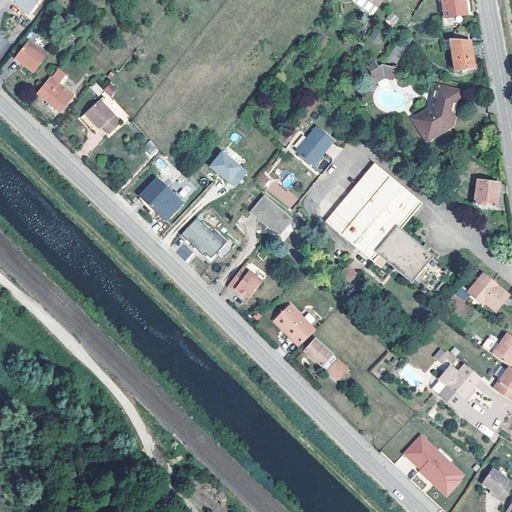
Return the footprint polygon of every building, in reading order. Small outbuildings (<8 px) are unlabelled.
[(16,0),(13,4),(28,15),(40,0),(16,0)] [(375,14),(378,9),(365,0),(352,0),(352,2),(373,16),(375,14)] [(365,0),(378,9),(384,0),(365,0)] [(442,10),(443,20),(459,17),(467,15),(464,0),(440,0),(441,3),(436,4),(437,10),(442,10)] [(394,26),(399,18),(391,12),(385,21),(394,26)] [(461,26),(459,17),(443,20),(441,20),(442,29),(461,26)] [(368,38),(377,45),(385,35),(376,27),(368,38)] [(453,40),(468,41),(469,32),(455,30),(453,40)] [(415,37),(403,36),(388,61),(396,66),(415,37)] [(470,41),(468,41),(453,40),(449,40),(455,74),(474,71),(470,41)] [(23,60),(20,64),(33,74),(47,56),(28,41),(17,55),(23,60)] [(14,59),(20,64),(23,60),(17,55),(14,59)] [(394,82),(398,68),(371,61),(367,75),(394,82)] [(57,70),(37,94),(60,113),(73,97),(57,85),(64,76),(57,70)] [(98,96),(103,91),(96,82),(91,87),(98,96)] [(104,93),(113,96),(117,87),(108,83),(104,93)] [(426,143),(451,128),(447,127),(452,109),(456,110),(460,95),(437,88),(431,112),(412,122),(426,143)] [(98,100),(84,115),(99,129),(101,127),(107,133),(120,121),(98,100)] [(447,127),(451,128),(456,110),(452,109),(447,127)] [(295,154),(308,166),(312,169),(333,143),(329,140),(316,129),(295,154)] [(245,173),(220,153),(208,168),(233,188),(245,173)] [(426,243),(423,246),(419,251),(398,234),(402,228),(421,205),(374,165),(325,223),(373,264),(366,270),(381,284),(394,271),(397,267),(429,294),(446,274),(425,255),(429,251),(432,248),(426,243)] [(262,171),(255,180),(262,186),(270,177),(262,171)] [(140,198),(158,215),(174,197),(157,181),(140,198)] [(275,181),(268,190),(290,209),(297,200),(275,181)] [(497,185),(477,183),(474,205),(494,207),(497,185)] [(174,197),(158,215),(167,222),(183,205),(174,197)] [(264,199),(252,215),(280,235),(291,219),(264,199)] [(198,219),(181,236),(198,252),(200,250),(206,255),(211,261),(227,244),(216,233),(214,235),(198,219)] [(419,251),(423,246),(402,228),(398,234),(419,251)] [(185,245),(177,251),(184,260),(192,254),(185,245)] [(454,272),(429,251),(425,255),(446,274),(429,294),(397,267),(394,271),(429,301),(454,272)] [(346,267),(339,276),(349,284),(356,275),(346,267)] [(236,289),(241,294),(249,301),(262,287),(243,269),(226,287),(233,293),(236,289)] [(482,274),(467,292),(481,304),(483,301),(495,311),(507,295),(482,274)] [(238,297),(241,294),(236,289),(233,293),(238,297)] [(272,322),(282,332),(286,328),(303,345),(316,331),(289,305),(272,322)] [(299,349),(303,345),(286,328),(282,332),(299,349)] [(506,365),(508,366),(511,361),(511,336),(506,332),(498,343),(491,354),(506,365)] [(480,346),(491,354),(498,343),(488,336),(480,346)] [(351,372),(315,341),(305,352),(338,380),(345,372),(349,375),(351,372)] [(433,359),(445,364),(449,353),(438,348),(433,359)] [(461,414),(469,405),(462,399),(481,379),(464,364),(457,373),(449,366),(439,378),(447,385),(438,394),(461,414)] [(511,369),(508,366),(506,365),(491,387),(501,396),(511,402),(511,369)] [(463,475),(450,463),(447,465),(434,453),(436,450),(420,435),(403,453),(420,469),(418,471),(430,481),(432,479),(435,482),(433,484),(446,496),(461,481),(459,480),(463,475)] [(447,465),(450,463),(436,450),(434,453),(447,465)] [(500,502),(510,487),(511,484),(491,470),(489,473),(480,486),(489,491),(487,493),(500,502)] [(511,511),(511,500),(503,511),(511,511)]
